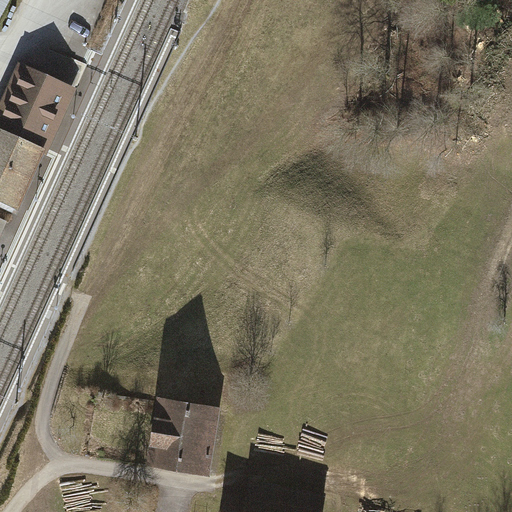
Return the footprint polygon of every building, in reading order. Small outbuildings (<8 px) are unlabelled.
[(0,0),(0,18),(10,0),(0,0)] [(0,103),(0,131),(45,151),(48,153),(76,90),(18,64),(0,103)] [(0,204),(16,212),(45,151),(0,131),(0,204)] [(220,411),(158,400),(147,467),(209,477),(220,411)] [(323,511),(326,495),(250,483),(249,492),(226,488),(222,511),(323,511)]
